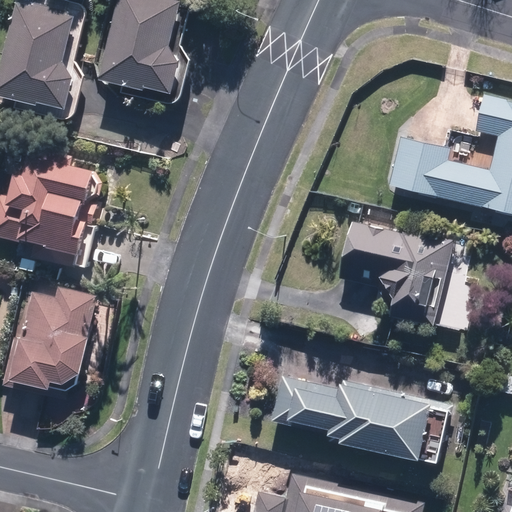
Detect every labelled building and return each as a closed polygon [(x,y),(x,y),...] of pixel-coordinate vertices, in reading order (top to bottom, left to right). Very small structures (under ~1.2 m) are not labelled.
[(194,2),(186,0),(118,0),(98,86),(170,103),(194,2)] [(0,113),(14,117),(17,102),(69,114),(78,76),(65,73),(79,15),(20,1),(0,83),(0,113)] [(403,138),(391,187),(511,215),(511,101),(484,95),(475,133),(497,138),(489,172),(445,162),(449,148),(403,138)] [(24,175),(15,173),(9,200),(0,197),(0,237),(33,246),(31,257),(78,269),(103,164),(31,146),(24,175)] [(436,327),(454,238),(403,228),(402,234),(350,224),(342,263),(383,271),(379,289),(395,292),(390,318),(436,327)] [(55,300),(31,295),(10,382),(75,397),(99,294),(59,284),(55,300)] [(329,442),(421,463),(435,401),(346,381),(344,390),(283,376),(273,420),(331,433),(329,442)] [(252,511),(405,511),(406,510),(301,487),(295,511),(282,511),(285,498),(257,492),(252,511)]
